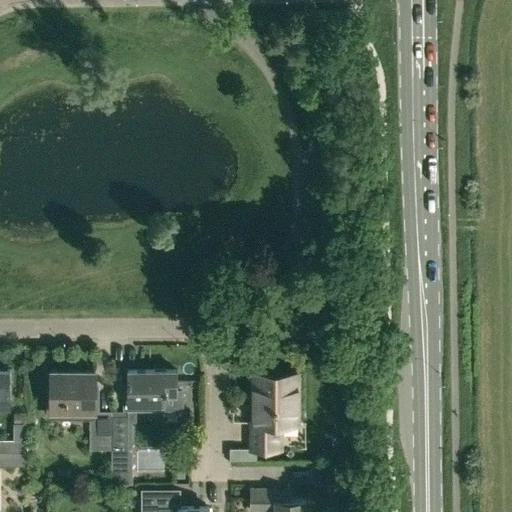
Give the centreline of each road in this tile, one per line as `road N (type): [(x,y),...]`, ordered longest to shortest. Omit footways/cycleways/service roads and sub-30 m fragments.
road 1 (secondary): [(423,511),(414,0)]
road 2 (residential): [(0,330),(196,335),(213,344),(216,456)]
